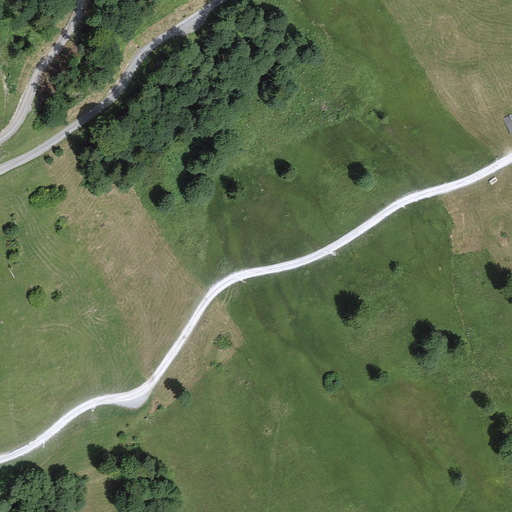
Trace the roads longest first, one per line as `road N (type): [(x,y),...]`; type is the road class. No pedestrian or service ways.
road 1 (track): [(0,475),(94,434),(218,282),(302,259),(406,194),(464,179),(511,153)]
road 2 (track): [(222,0),(140,58),(117,95),(43,151),(0,172)]
road 3 (track): [(0,141),(19,125),(34,82),(67,41),(85,0)]
